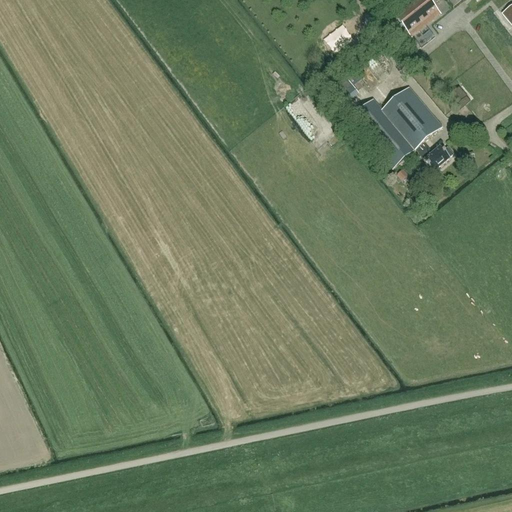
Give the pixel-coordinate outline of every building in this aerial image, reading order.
[(409,34),(426,20),(427,22),(431,19),(430,17),(437,12),(427,0),(419,0),(396,19),(409,34)] [(497,38),(492,33),(488,36),(479,27),(473,33),(487,48),(497,38)] [(468,35),(472,44),(477,42),(474,33),(468,35)] [(360,95),(353,87),(346,80),(331,93),(344,108),(360,95)] [(416,152),(424,145),(443,129),(410,90),(384,113),(374,101),(351,121),(393,171),(416,152)] [(294,105),(317,138),(328,130),(305,97),(294,105)] [(424,145),(416,152),(425,162),(424,163),(435,175),(451,161),(441,149),(433,156),(424,145)]
